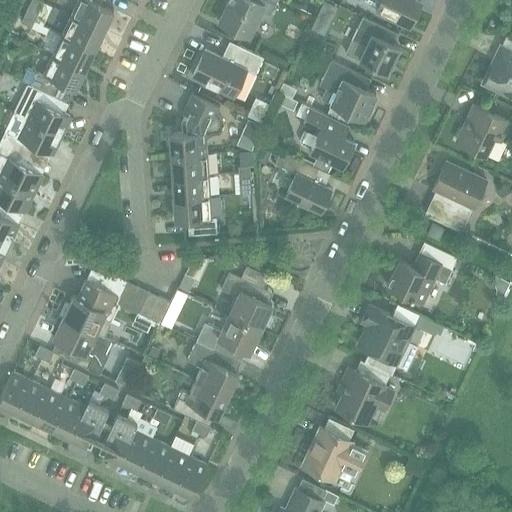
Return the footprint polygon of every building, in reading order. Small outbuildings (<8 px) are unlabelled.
[(35,21),(45,1),(42,0),(32,0),(25,16),(35,21)] [(103,5),(105,0),(79,0),(72,14),(105,30),(114,10),(113,9),(112,10),(103,5)] [(271,15),(277,0),(229,0),(219,22),(250,37),(262,11),(271,15)] [(363,0),(362,2),(410,25),(421,0),(363,0)] [(95,49),(105,30),(72,14),(63,34),(95,49)] [(50,28),(35,21),(25,16),(22,22),(47,34),(50,28)] [(394,44),(399,33),(363,16),(346,52),(388,72),(400,47),(394,44)] [(86,70),(95,49),(63,34),(53,54),(86,70)] [(193,76),(211,85),(234,96),(246,70),(256,74),(264,57),(238,44),(230,61),(206,49),(193,76)] [(484,82),(511,95),(511,51),(501,46),(484,82)] [(76,91),(86,70),(53,54),(44,74),(39,72),(33,85),(59,98),(65,85),(74,89),(74,90),(76,91)] [(323,99),(332,103),(365,119),(377,95),(359,86),(364,75),(332,59),(320,84),(328,88),(323,99)] [(66,101),(59,98),(33,85),(29,83),(16,112),(27,118),(63,135),(72,116),(61,111),(66,101)] [(207,153),(206,135),(220,132),(224,123),(217,112),(220,106),(198,96),(187,119),(187,124),(183,124),(183,121),(182,121),(183,132),(172,133),(172,132),(170,132),(172,155),(207,153)] [(250,115),(262,120),(271,102),(259,97),(250,115)] [(344,135),(349,125),(301,101),(296,112),(307,117),(303,126),(306,128),(301,140),(302,144),(311,148),(310,150),(343,166),(355,141),(344,135)] [(502,139),(510,122),(474,104),(467,119),(468,119),(465,125),(464,125),(457,140),(497,160),(506,141),(502,139)] [(244,134),(254,139),(262,122),(251,117),(244,134)] [(53,154),(63,135),(27,118),(18,135),(7,130),(1,141),(30,155),(34,145),(53,154)] [(44,174),(25,165),(30,155),(1,141),(0,143),(0,176),(35,193),(44,174)] [(332,189),(325,185),(307,177),(313,165),(282,150),(275,147),(269,160),(276,163),(297,173),(286,196),(321,212),(332,189)] [(209,175),(207,153),(172,155),(173,177),(209,175)] [(488,180),(474,173),(447,161),(434,188),(440,191),(428,215),(461,231),(469,212),(465,203),(475,208),(488,180)] [(251,172),(239,173),(241,194),(252,193),(251,172)] [(210,196),(209,175),(173,177),(174,199),(210,196)] [(25,212),(35,193),(0,176),(0,213),(1,214),(6,203),(24,211),(25,212)] [(212,217),(210,196),(174,199),(176,222),(178,222),(178,221),(188,220),(189,235),(218,233),(217,217),(212,217)] [(0,239),(10,244),(19,225),(20,223),(1,214),(0,213),(0,239)] [(433,223),(428,234),(439,238),(444,228),(433,223)] [(0,261),(1,262),(10,244),(0,239),(0,261)] [(446,283),(453,268),(450,266),(456,255),(426,241),(421,253),(420,252),(420,253),(424,255),(417,268),(399,260),(387,285),(424,303),(435,278),(446,283)] [(189,267),(177,300),(192,305),(204,272),(189,267)] [(272,305),(269,303),(259,298),(264,288),(230,271),(221,289),(238,297),(230,313),(261,328),(272,305)] [(66,302),(60,314),(64,315),(64,316),(105,336),(120,304),(117,302),(128,280),(110,272),(103,287),(86,279),(78,297),(74,296),(70,304),(66,302)] [(504,297),(510,282),(494,275),(491,283),(495,285),(497,290),(495,293),(504,297)] [(128,307),(139,286),(128,280),(117,302),(120,304),(128,307)] [(139,312),(149,291),(139,286),(128,307),(139,312)] [(150,318),(160,296),(149,291),(139,312),(150,318)] [(161,323),(171,301),(160,296),(150,318),(161,323)] [(359,345),(370,351),(365,361),(386,371),(391,360),(397,363),(406,367),(416,346),(407,342),(415,325),(377,307),(377,308),(369,304),(362,320),(369,324),(359,345)] [(250,352),(261,328),(230,313),(222,330),(205,322),(197,340),(231,356),(236,345),(250,352)] [(112,339),(105,336),(64,316),(54,337),(66,344),(61,355),(99,373),(108,354),(105,352),(112,339)] [(239,374),(236,373),(226,368),(232,357),(231,356),(197,340),(187,360),(202,367),(196,380),(229,396),(239,374)] [(434,348),(427,364),(464,382),(475,358),(446,344),(442,352),(434,348)] [(42,358),(47,348),(39,345),(35,354),(42,358)] [(49,361),(53,352),(47,348),(42,358),(49,361)] [(386,384),(385,384),(349,367),(342,380),(348,383),(336,407),(368,422),(376,406),(385,410),(394,390),(385,385),(386,384)] [(76,381),(81,371),(74,368),(70,378),(76,381)] [(0,404),(16,412),(32,380),(13,371),(0,398),(0,397),(0,404)] [(83,385),(88,375),(81,371),(76,381),(83,385)] [(35,421),(50,389),(32,380),(16,412),(35,421)] [(219,416),(229,396),(196,380),(190,393),(183,389),(174,408),(197,420),(201,421),(206,410),(219,416)] [(107,396),(112,386),(105,383),(100,392),(107,396)] [(114,399),(119,389),(112,386),(107,396),(114,399)] [(53,430),(69,398),(50,389),(35,421),(53,430)] [(130,406),(134,397),(127,393),(123,403),(130,406)] [(137,410),(141,400),(134,397),(130,406),(137,410)] [(71,438),(86,406),(69,398),(53,430),(71,438)] [(101,439),(109,420),(105,418),(109,410),(89,400),(86,406),(71,438),(91,448),(95,439),(96,437),(101,439)] [(161,421),(165,411),(158,408),(153,417),(161,421)] [(167,424),(172,414),(165,411),(161,421),(167,424)] [(119,462),(135,429),(138,423),(118,414),(114,422),(109,420),(101,439),(105,441),(104,443),(103,443),(99,452),(119,462)] [(204,423),(201,421),(197,420),(193,430),(200,433),(204,423)] [(154,421),(149,436),(170,444),(176,430),(154,421)] [(207,436),(211,426),(204,423),(200,433),(207,436)] [(353,442),(348,439),(321,426),(303,464),(335,480),(341,467),(356,474),(367,450),(352,443),(353,442)] [(137,470),(153,438),(135,429),(119,462),(137,470)] [(155,479),(171,446),(153,438),(137,470),(155,479)] [(174,488),(190,455),(171,446),(155,479),(174,488)] [(195,490),(208,464),(190,455),(174,488),(193,497),(196,491),(195,490)] [(318,511),(324,501),(297,488),(291,501),(292,504),(288,511),(282,508),(279,511),(318,511)]
